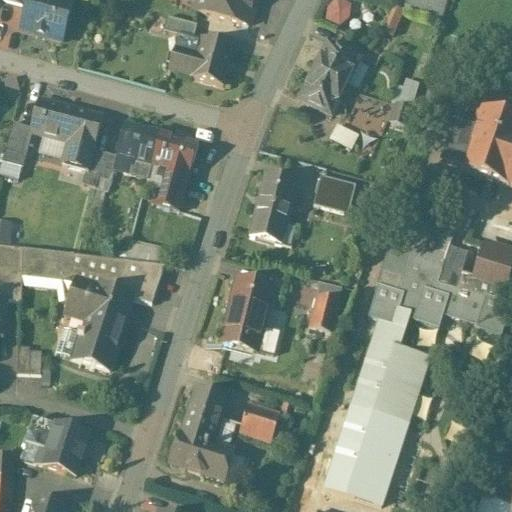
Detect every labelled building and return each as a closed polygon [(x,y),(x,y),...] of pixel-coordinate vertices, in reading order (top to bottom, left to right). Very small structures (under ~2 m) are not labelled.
[(0,0),(0,2),(23,9),(25,0),(0,0)] [(64,0),(30,0),(30,2),(29,2),(21,34),(61,45),(69,13),(62,11),(64,0)] [(255,0),(189,0),(197,2),(194,14),(248,29),(255,0)] [(345,29),(355,5),(342,0),(331,0),(324,21),(345,29)] [(404,0),(403,5),(443,18),(448,0),(404,0)] [(382,31),(392,37),(406,15),(396,9),(382,31)] [(165,30),(195,36),(197,25),(167,19),(165,30)] [(232,51),(202,42),(192,80),(222,89),(232,51)] [(359,61),(326,45),(312,74),(344,90),(359,61)] [(344,90),(312,74),(298,103),(330,119),(344,90)] [(102,121),(38,103),(30,131),(29,136),(32,136),(67,146),(61,168),(85,175),(87,175),(93,153),(102,121)] [(409,112),(396,107),(390,126),(403,130),(409,112)] [(511,124),(480,114),(472,136),(455,130),(442,168),(459,173),(458,175),(511,192),(511,124)] [(337,125),(330,140),(352,150),(359,136),(337,125)] [(30,131),(12,126),(1,165),(22,171),(32,136),(29,136),(30,131)] [(159,137),(138,131),(133,149),(137,150),(133,165),(144,168),(144,167),(150,168),(159,137)] [(197,147),(159,137),(150,168),(188,179),(197,147)] [(93,153),(87,175),(85,175),(81,187),(95,191),(104,157),(93,153)] [(296,186),(265,177),(246,241),(278,250),(296,186)] [(343,187),(321,181),(314,207),(336,213),(343,187)] [(451,242),(418,232),(403,281),(380,274),(375,291),(376,291),(367,322),(393,331),(397,317),(412,323),(412,325),(438,333),(442,320),(475,330),(474,332),(500,341),(510,310),(511,310),(511,308),(511,262),(511,263),(511,262),(511,256),(484,247),(473,280),(460,276),(455,293),(437,287),(451,242)] [(159,260),(160,248),(132,244),(130,256),(159,260)] [(22,253),(0,250),(0,303),(4,304),(20,305),(21,281),(22,253)] [(64,258),(22,253),(21,281),(61,286),(61,285),(64,258)] [(128,266),(64,258),(61,285),(74,287),(118,294),(128,266)] [(163,270),(128,266),(118,294),(133,299),(132,302),(151,308),(163,270)] [(271,291),(237,282),(221,346),(255,355),(271,291)] [(316,295),(341,301),(344,289),(319,284),(316,295)] [(118,294),(74,287),(70,299),(76,301),(70,321),(85,326),(81,339),(77,338),(77,337),(75,337),(74,336),(73,339),(76,340),(76,341),(78,341),(72,363),(109,375),(132,302),(133,299),(118,294)] [(338,304),(317,299),(308,332),(330,337),(338,304)] [(74,336),(63,333),(55,357),(72,363),(78,341),(76,341),(76,340),(73,339),(74,336)] [(29,351),(17,351),(16,379),(40,380),(41,356),(29,355),(29,351)] [(228,404),(196,394),(182,440),(213,450),(228,404)] [(279,421),(249,411),(240,437),(279,450),(286,430),(277,427),(279,421)] [(87,438),(48,426),(39,454),(45,455),(41,470),(74,481),(87,438)] [(182,440),(180,439),(171,468),(187,473),(189,476),(200,479),(203,478),(224,485),(233,456),(213,450),(182,440)] [(12,460),(0,458),(0,483),(11,484),(12,460)] [(11,484),(0,483),(0,499),(9,500),(11,484)] [(8,511),(9,500),(0,499),(0,511),(8,511)] [(62,511),(35,503),(32,511),(62,511)]
